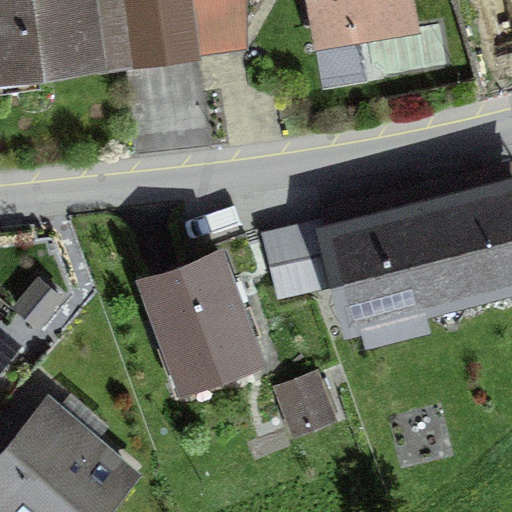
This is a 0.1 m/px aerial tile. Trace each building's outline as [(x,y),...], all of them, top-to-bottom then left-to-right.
[(88,0),(0,0),(0,70),(96,57),(88,0)] [(188,0),(128,0),(136,60),(196,52),(188,0)] [(248,45),(245,0),(188,0),(196,52),(248,45)] [(316,0),(320,24),(354,18),(356,30),(408,20),(404,0),(316,0)] [(511,183),(327,231),(339,275),(350,317),(511,275),(511,183)] [(323,216),(264,231),(280,290),(339,275),(327,231),(323,216)] [(254,354),(217,252),(146,278),(180,374),(219,359),(221,366),(254,354)] [(314,376),(281,388),(289,410),(322,397),(314,376)] [(85,511),(120,471),(49,412),(0,469),(0,492),(22,511),(85,511)]
